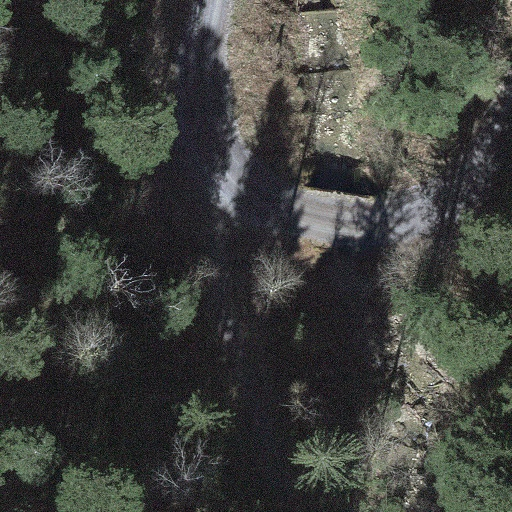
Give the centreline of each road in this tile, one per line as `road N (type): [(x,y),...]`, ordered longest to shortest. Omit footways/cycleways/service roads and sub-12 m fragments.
road 1 (track): [(215,184),(258,212),(295,223),(415,218),(489,171),(511,109)]
road 2 (track): [(215,184),(229,350),(286,511)]
road 3 (track): [(218,0),(209,68),(215,184)]
